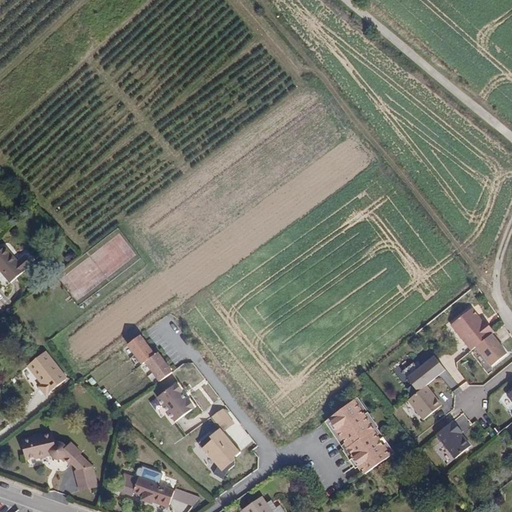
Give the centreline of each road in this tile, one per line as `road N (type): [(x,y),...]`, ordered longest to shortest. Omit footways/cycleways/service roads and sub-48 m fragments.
road 1 (track): [(262,0),(511,319)]
road 2 (track): [(511,139),(346,0)]
